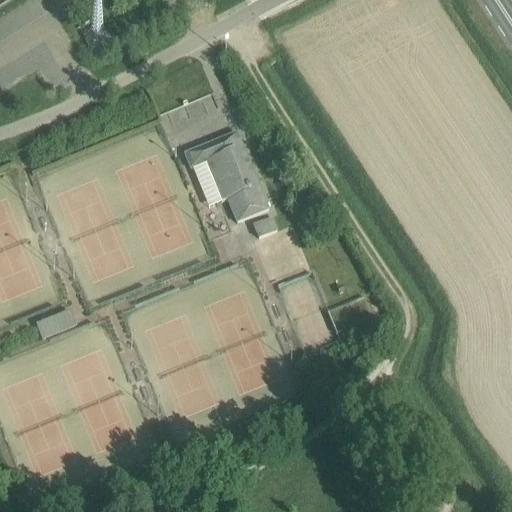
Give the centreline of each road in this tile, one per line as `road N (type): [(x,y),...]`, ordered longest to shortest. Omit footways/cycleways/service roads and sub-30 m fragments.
road 1 (track): [(373,248),(229,25)]
road 2 (residential): [(0,133),(229,25)]
